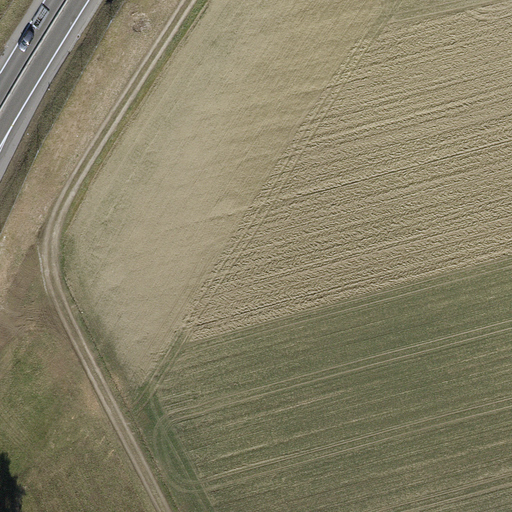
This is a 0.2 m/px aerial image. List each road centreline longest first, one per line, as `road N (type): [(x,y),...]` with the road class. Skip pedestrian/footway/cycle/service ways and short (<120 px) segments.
road 1 (track): [(166,511),(62,305),(50,253),(62,206),(190,0)]
road 2 (trunk): [(0,131),(80,0)]
